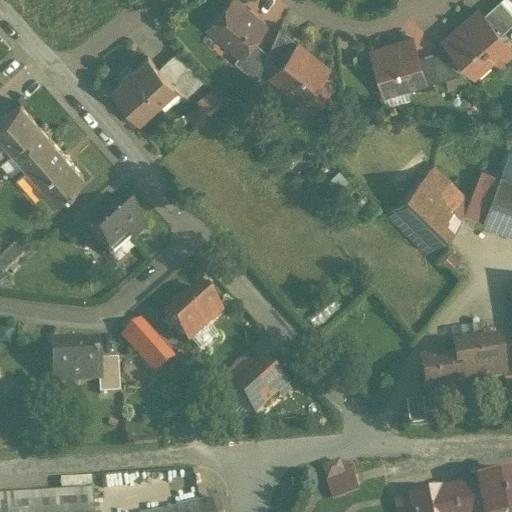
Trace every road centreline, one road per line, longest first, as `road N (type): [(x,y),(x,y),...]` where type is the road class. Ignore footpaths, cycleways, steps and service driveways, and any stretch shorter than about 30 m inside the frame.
road 1 (residential): [(199,230),(353,404),(375,445)]
road 2 (residential): [(0,467),(240,456)]
road 3 (residential): [(199,230),(112,312),(89,320),(0,307)]
road 4 (residential): [(64,71),(199,230)]
road 5 (residential): [(375,445),(511,439)]
road 6 (residential): [(375,445),(240,456)]
road 7 (residential): [(302,0),(346,26),(378,24),(413,0)]
